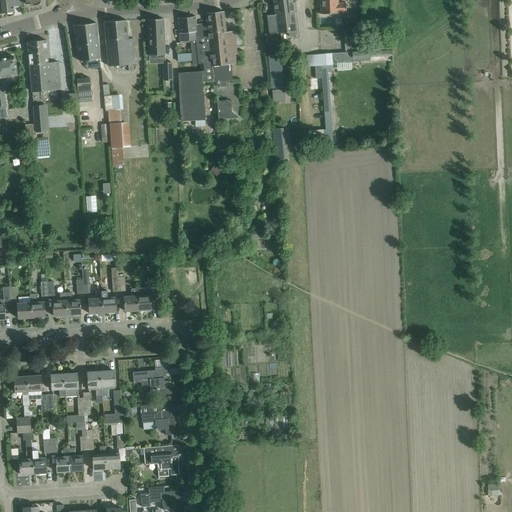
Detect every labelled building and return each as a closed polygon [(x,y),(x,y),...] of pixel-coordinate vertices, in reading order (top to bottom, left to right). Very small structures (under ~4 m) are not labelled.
[(0,0),(0,12),(0,13),(14,11),(13,2),(12,0),(0,0)] [(278,16),(294,14),(291,0),(273,0),(275,14),(266,15),(268,25),(269,34),(280,33),(278,16)] [(337,0),(319,0),(320,1),(321,1),(321,6),(320,6),(320,14),(338,13),(346,12),(345,3),(338,3),(337,0)] [(207,24),(204,24),(205,34),(193,35),(193,37),(192,40),(192,41),(191,41),(194,64),(204,63),(204,71),(202,71),(202,82),(207,82),(207,84),(233,80),(231,64),(236,64),(234,54),(236,54),(234,31),(226,32),(223,11),(206,13),(207,24)] [(296,31),(294,14),(278,16),(280,33),(288,32),(288,36),(296,35),(296,31)] [(205,34),(204,24),(196,25),(195,16),(178,18),(181,42),(191,41),(192,41),(192,40),(193,37),(193,35),(205,34)] [(163,19),(147,19),(149,55),(165,55),(163,19)] [(127,39),(126,20),(104,21),(105,31),(107,66),(134,64),(133,49),(133,39),(127,39)] [(96,23),(73,25),(75,35),(79,61),(99,58),(97,33),(96,23)] [(386,33),(379,33),(379,51),(387,50),(386,33)] [(60,89),(58,66),(57,56),(52,57),(53,63),(48,63),(46,40),(27,42),(32,92),(60,89)] [(352,52),(307,55),(308,67),(315,66),(315,76),(315,77),(316,78),(322,77),(324,112),(325,130),(326,141),(327,147),(332,146),(330,112),(327,72),(327,65),(331,65),(337,64),(337,63),(351,62),(352,62),(370,61),(370,57),(392,56),(392,50),(387,50),(379,51),(352,52)] [(17,75),(16,67),(14,57),(0,59),(0,108),(6,108),(1,78),(17,75)] [(281,57),(268,58),(269,73),(282,72),(281,57)] [(171,62),(163,63),(164,81),(172,80),(171,62)] [(202,82),(202,71),(179,74),(185,125),(208,122),(205,94),(204,94),(203,84),(207,84),(207,82),(202,82)] [(282,72),(269,73),(271,92),(273,92),(274,101),(284,100),(283,91),(284,90),(282,72)] [(78,93),(76,94),(77,101),(90,100),(92,100),(91,86),(90,78),(76,80),(77,87),(78,93)] [(33,124),(34,133),(46,132),(43,96),(31,97),(33,124)] [(217,108),(214,108),(216,117),(218,117),(219,129),(220,129),(220,126),(234,124),(236,121),(233,118),(232,106),(217,108),(217,104),(216,104),(217,108)] [(120,109),(108,110),(109,123),(121,123),(120,109)] [(108,123),(106,124),(101,124),(102,142),(110,142),(108,123)] [(35,139),(34,133),(33,124),(25,125),(26,139),(35,139)] [(282,128),(273,129),(274,159),(282,159),(282,128)] [(351,135),(343,129),(339,134),(347,141),(351,135)] [(37,158),(49,158),(49,139),(36,140),(37,158)] [(210,171),(217,177),(223,170),(215,164),(210,171)] [(137,289),(138,311),(151,310),(150,291),(147,288),(137,289)] [(138,311),(137,289),(132,289),(132,296),(124,296),(125,312),(138,311)] [(95,291),(96,295),(88,296),(89,314),(103,313),(101,291),(95,291)] [(115,297),(108,298),(107,291),(101,291),(103,313),(116,312),(115,297)] [(59,293),(60,301),(53,301),(54,316),(67,315),(65,292),(59,293)] [(79,300),(72,300),(71,292),(65,292),(67,315),(80,314),(79,300)] [(44,301),(37,302),(36,293),(30,294),(30,297),(31,318),(45,317),(44,301)] [(19,297),(19,303),(17,303),(18,319),(31,318),(30,297),(19,297)] [(160,395),(162,395),(172,394),(171,381),(164,381),(164,378),(166,378),(166,374),(170,373),(170,366),(155,368),(155,370),(132,372),(133,382),(133,383),(141,382),(141,386),(150,386),(150,389),(160,388),(160,395)] [(114,370),(100,371),(102,395),(107,395),(107,389),(115,389),(115,386),(114,370)] [(102,395),(100,371),(87,372),(88,388),(88,390),(96,390),(96,396),(102,395)] [(77,373),(64,374),(65,397),(78,396),(77,373)] [(65,397),(64,374),(50,374),(51,390),(59,390),(59,397),(65,397)] [(41,395),(40,391),(41,390),(40,375),(27,376),(29,400),(41,399),(42,410),(48,409),(47,395),(41,395)] [(29,400),(27,376),(14,377),(15,392),(22,392),(23,405),(24,406),(24,418),(17,418),(17,426),(30,425),(29,400)] [(122,415),(120,391),(114,391),(115,416),(122,415)] [(157,405),(141,407),(141,413),(142,423),(143,423),(144,431),(155,430),(165,429),(166,435),(176,435),(173,404),(163,405),(157,405)] [(122,419),(104,420),(104,425),(116,424),(118,449),(124,449),(122,419)] [(30,425),(17,426),(17,433),(31,432),(30,425)] [(92,430),(85,431),(87,451),(94,450),(92,430)] [(32,450),(31,439),(26,440),(27,459),(19,459),(20,468),(19,468),(19,469),(20,469),(20,474),(33,474),(32,450)] [(99,446),(99,454),(92,454),(93,470),(106,469),(106,453),(105,445),(99,446)] [(143,448),(140,448),(140,454),(143,454),(144,464),(156,463),(158,477),(160,478),(167,478),(167,475),(168,475),(179,474),(178,463),(179,463),(177,445),(167,446),(154,447),(143,448)] [(63,448),(63,456),(56,457),(57,472),(70,471),(68,448),(63,448)] [(82,455),(75,456),(74,448),(68,448),(70,471),(83,471),(82,455)] [(38,450),(32,450),(33,474),(47,473),(46,458),(38,458),(38,450)] [(106,453),(106,469),(120,468),(119,453),(106,453)] [(489,494),(500,494),(500,484),(489,484),(489,494)] [(148,493),(140,494),(141,507),(150,507),(149,502),(161,501),(162,510),(172,509),(172,511),(182,511),(181,498),(178,498),(178,491),(164,492),(164,486),(154,487),(148,488),(148,493)]
